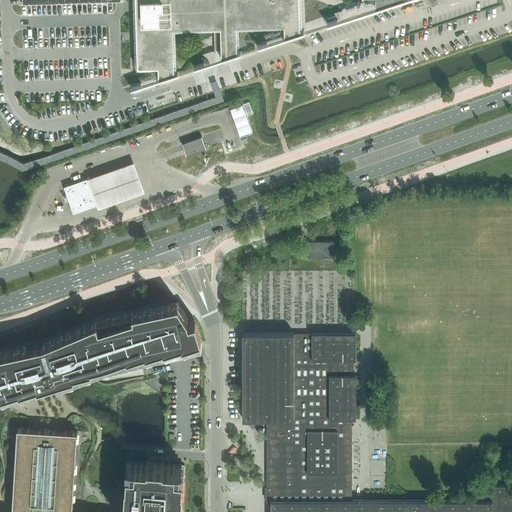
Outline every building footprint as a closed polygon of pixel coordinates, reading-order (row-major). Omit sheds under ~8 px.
[(22,0),(23,4),(121,1),(120,0),(135,0),(137,67),(158,66),(158,78),(157,78),(157,79),(178,72),(178,71),(174,73),(173,29),(214,27),(214,35),(217,35),(220,35),(221,57),(221,58),(241,52),(241,51),(237,52),(236,27),(284,25),(284,36),(283,37),(283,38),(304,31),(304,30),(300,31),(298,0),(363,0),(364,1),(375,1),(375,7),(375,8),(400,0),(22,0)] [(0,160),(23,172),(225,103),(221,91),(218,92),(215,93),(217,99),(24,165),(0,152),(0,160)] [(247,102),(243,103),(248,115),(253,113),(251,108),(249,102),(247,102)] [(242,104),(230,108),(240,136),(252,132),(246,115),(242,104)] [(183,149),(185,154),(186,156),(207,148),(204,141),(202,135),(181,142),(183,149)] [(94,175),(89,177),(90,178),(89,179),(97,203),(98,203),(99,204),(97,205),(98,207),(105,205),(144,191),(143,186),(140,179),(137,172),(135,165),(134,161),(94,175)] [(89,177),(71,183),(64,186),(73,213),(97,205),(99,204),(98,203),(97,203),(89,179),(90,178),(89,177)] [(333,256),(333,241),(309,241),(309,256),(333,256)] [(178,302),(170,303),(170,301),(160,303),(160,302),(158,303),(159,303),(151,305),(142,307),(142,306),(140,307),(133,309),(123,311),(123,310),(122,311),(112,313),(105,315),(105,314),(103,315),(95,317),(87,321),(87,320),(85,321),(76,325),(69,328),(68,328),(68,329),(59,332),(52,335),(50,336),(43,340),(34,341),(32,341),(32,342),(25,343),(16,345),(15,345),(14,345),(14,346),(6,347),(0,348),(0,400),(2,400),(11,398),(13,398),(13,397),(29,394),(31,394),(40,391),(38,387),(55,381),(57,386),(57,388),(58,388),(59,387),(66,384),(66,385),(67,384),(83,377),(85,377),(85,376),(92,373),(93,373),(99,370),(105,367),(106,367),(119,363),(119,364),(120,363),(137,359),(137,360),(139,359),(151,356),(156,355),(156,356),(157,356),(157,355),(174,351),(175,351),(175,350),(184,347),(183,344),(190,342),(195,341),(201,339),(195,320),(190,321),(189,322),(188,320),(187,318),(188,318),(187,316),(178,302)] [(271,445),(270,511),(511,511),(511,485),(483,485),(483,500),(352,500),(352,418),(356,418),(356,374),(353,374),(353,359),(356,359),(356,332),(295,332),(242,332),(242,418),(267,418),(267,445),(271,445)] [(0,511),(181,511),(181,508),(183,483),(184,472),(184,465),(180,465),(175,464),(163,464),(164,462),(147,461),(147,462),(135,462),(130,462),(126,461),(126,468),(125,480),(124,505),(123,511),(85,511),(72,510),(77,431),(64,430),(53,430),(40,429),(30,428),(17,427),(13,489),(12,510),(0,509),(0,511)]
